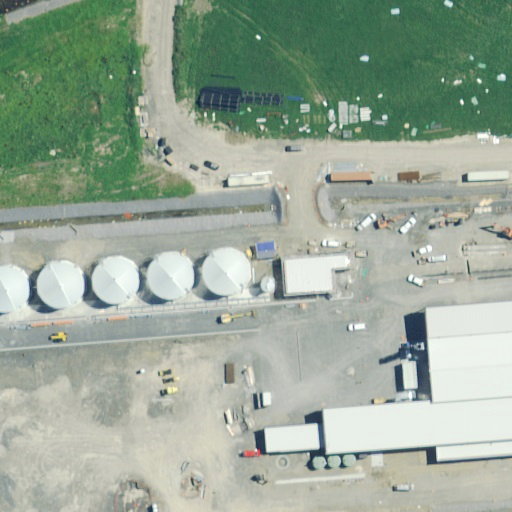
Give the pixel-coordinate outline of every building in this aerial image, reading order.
[(211,286),(217,292),(225,296),(233,297),(241,295),(248,291),(253,284),(255,277),(255,268),(253,261),(247,254),(240,250),(232,248),(225,249),(218,252),(212,258),(209,264),(207,271),(208,279),(211,286)] [(152,285),(157,292),(163,297),(171,299),(179,299),(187,296),(193,291),(197,284),(199,276),(198,268),(194,260),(188,255),(180,252),(173,251),(165,253),(159,257),(154,263),(151,269),(150,277),(152,285)] [(102,294),(108,299),(115,303),(123,304),(131,302),(138,298),(143,292),(146,284),(146,276),(143,268),(138,262),(131,257),(123,256),(116,257),(109,260),(103,265),(99,271),(98,279),(99,286),(102,294)] [(44,297),(50,303),(57,307),(65,308),(73,306),(80,302),(86,295),(88,288),(88,279),(85,272),(80,265),(73,261),(65,260),(58,260),(51,264),(45,269),(41,275),(40,282),(41,290),(44,297)] [(0,311),(3,312),(11,310),(18,306),(23,300),(26,292),(26,284),(23,276),(18,270),(11,266),(3,264),(0,264),(0,311)] [(511,441),(511,300),(434,308),(442,400),(324,411),(325,421),(266,426),(269,450),(324,445),(325,458),(511,441)] [(150,419),(142,335),(122,337),(128,403),(124,403),(125,421),(150,419)]
